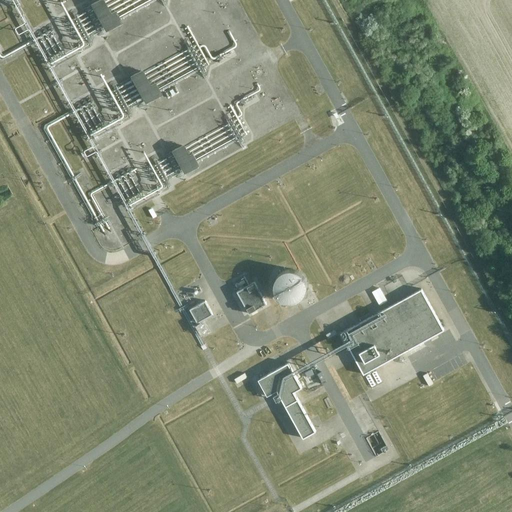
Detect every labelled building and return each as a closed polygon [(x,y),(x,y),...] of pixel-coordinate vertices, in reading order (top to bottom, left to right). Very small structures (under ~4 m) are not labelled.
[(105,0),(101,0),(93,5),(94,8),(97,12),(100,17),(102,21),(104,26),(108,33),(125,24),(121,16),(118,11),(113,14),(110,10),(108,6),(106,1),(105,0)] [(144,71),(132,77),(134,80),(136,83),(138,88),(141,92),(143,97),(148,105),(165,96),(160,88),(158,83),(152,86),(150,82),(148,78),(145,73),(144,71)] [(100,123),(101,127),(123,118),(118,105),(108,108),(110,113),(113,112),(114,115),(108,117),(106,113),(102,114),(105,121),(100,123)] [(195,150),(199,160),(237,141),(231,129),(221,134),(219,129),(189,144),(192,152),(195,150)] [(182,147),(171,153),(172,156),(175,160),(178,165),(180,169),(184,176),(200,167),(193,155),(188,157),(182,147)] [(157,216),(153,208),(149,210),(153,218),(157,216)] [(287,270),(283,272),(279,276),(277,281),(276,287),(277,292),(280,297),(285,300),(290,302),(296,302),(301,300),(305,297),(308,292),(310,287),(309,282),(307,276),(303,272),(298,270),(293,269),(287,270)] [(257,281),(239,291),(251,313),(269,304),(257,281)] [(375,290),(382,304),(390,300),(383,286),(375,290)] [(424,288),(344,333),(366,373),(446,329),(424,288)] [(208,301),(192,310),(200,323),(215,314),(208,301)] [(287,363),(257,380),(266,397),(276,391),(280,398),(302,437),(314,431),(292,392),(301,387),(287,363)]
